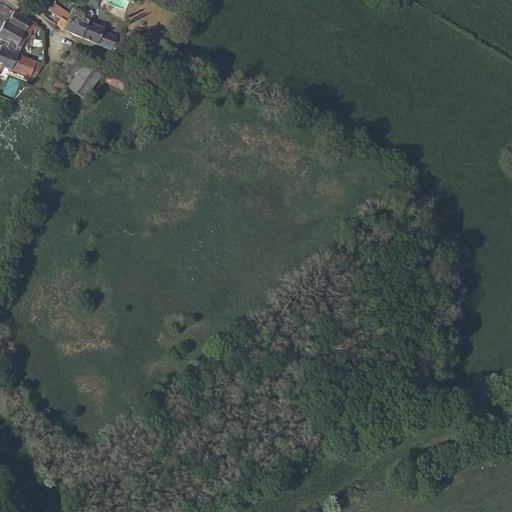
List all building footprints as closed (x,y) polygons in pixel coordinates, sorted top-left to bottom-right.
[(57,25),(111,51),(117,40),(103,32),(105,30),(82,17),(83,15),(73,10),(72,13),(54,2),(48,11),(61,17),(57,25)] [(32,22),(14,11),(9,23),(5,21),(0,30),(0,36),(0,37),(0,70),(2,65),(29,77),(33,70),(39,72),(43,65),(21,53),(29,39),(25,37),(32,23),(32,22)] [(85,59),(87,57),(74,49),(54,79),(55,79),(67,86),(85,59)] [(104,71),(85,59),(67,86),(85,97),(104,71)] [(128,78),(111,70),(106,80),(122,89),(128,78)] [(55,79),(51,86),(62,93),(67,86),(55,79)]
